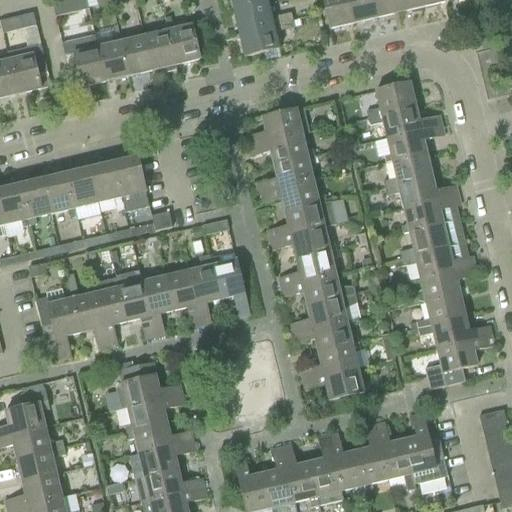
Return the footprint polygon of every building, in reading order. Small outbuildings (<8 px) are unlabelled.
[(84,0),(79,0),(51,7),(54,19),(87,11),(84,0)] [(228,0),(232,12),(267,4),(265,0),(228,0)] [(353,26),(346,0),(321,0),(329,32),(353,26)] [(346,0),(353,26),(376,21),(371,0),(346,0)] [(371,0),(376,21),(400,15),(396,0),(371,0)] [(396,0),(400,15),(423,10),(420,0),(396,0)] [(420,0),(423,10),(447,4),(445,0),(420,0)] [(232,12),(237,36),(292,23),(290,16),(271,20),(267,4),(232,12)] [(19,19),(0,23),(0,28),(2,37),(22,32),(19,19)] [(292,23),(237,36),(243,60),(278,52),(274,34),(293,30),(292,23)] [(172,26),(165,27),(174,68),(199,63),(190,28),(173,32),(172,26)] [(159,35),(143,39),(151,74),(162,71),(163,76),(176,73),(174,68),(165,27),(158,29),(159,35)] [(104,85),(96,50),(93,37),(60,45),(63,59),(72,57),(80,91),(104,85)] [(125,37),(118,39),(127,80),(151,74),(143,39),(127,43),(125,37)] [(113,46),(96,50),(104,85),(127,80),(118,39),(111,40),(113,46)] [(36,49),(6,56),(6,57),(16,98),(50,90),(40,50),(36,51),(36,49)] [(0,63),(0,64),(0,101),(16,98),(6,57),(0,58),(0,63)] [(368,129),(375,127),(373,120),(415,110),(409,86),(374,94),(378,111),(365,114),(368,129)] [(381,125),(385,142),(441,129),(438,118),(418,123),(415,110),(373,120),(375,127),(381,125)] [(243,139),(246,150),(301,137),(308,135),(302,112),(296,113),(295,112),(260,121),(264,135),(243,139)] [(390,164),(391,165),(426,157),(423,144),(443,139),(441,129),(385,142),(389,157),(382,158),(383,166),(390,164)] [(301,137),(246,150),(248,160),(269,155),(272,168),(313,158),(311,151),(305,153),(301,137)] [(356,138),(348,140),(350,149),(358,147),(356,138)] [(385,198),(391,197),(390,189),(431,180),(426,157),(391,165),(394,181),(381,184),(385,198)] [(110,160),(121,207),(122,212),(123,215),(147,210),(144,195),(136,160),(120,163),(119,158),(110,160)] [(254,186),(257,196),(312,183),(308,167),(315,166),(313,158),(272,168),(275,181),(254,186)] [(103,168),(88,171),(97,206),(110,203),(113,202),(116,213),(122,212),(121,207),(110,160),(101,162),(103,168)] [(358,162),(353,163),(355,172),(364,170),(362,164),(358,162)] [(73,169),(64,171),(75,218),(75,217),(77,223),(99,218),(97,206),(88,171),(74,175),(73,169)] [(56,179),(42,182),(50,217),(66,213),(67,219),(75,218),(64,171),(55,173),(56,179)] [(26,180),(17,182),(28,228),(35,227),(34,221),(50,217),(42,182),(27,185),(26,180)] [(398,195),(402,211),(457,198),(455,188),(434,192),(431,180),(390,189),(391,197),(398,195)] [(10,190),(0,192),(0,214),(3,228),(20,224),(21,230),(28,228),(17,182),(8,184),(10,190)] [(280,202),(283,215),(324,205),(322,198),(316,199),(312,183),(257,196),(259,207),(280,202)] [(399,229),(400,236),(457,223),(454,209),(460,208),(457,198),(402,211),(405,228),(399,229)] [(286,228),(266,233),(268,243),(314,232),(323,230),(334,227),(329,204),(324,205),(283,215),(286,228)] [(167,214),(150,218),(151,227),(153,234),(170,230),(167,214)] [(402,269),(408,267),(407,260),(462,247),(457,223),(400,236),(400,237),(407,235),(411,251),(398,255),(402,269)] [(20,224),(3,228),(5,238),(6,239),(22,235),(21,230),(20,224)] [(217,225),(201,228),(204,238),(219,234),(217,225)] [(151,227),(137,230),(139,237),(153,234),(151,227)] [(201,230),(191,232),(193,240),(203,238),(201,230)] [(291,248),(294,262),(335,252),(334,245),(327,247),(323,230),(268,243),(270,253),(291,248)] [(118,235),(104,238),(106,245),(120,242),(118,235)] [(104,238),(90,241),(92,249),(106,245),(104,238)] [(71,245),(57,249),(59,256),(73,253),(71,245)] [(415,266),(419,282),(474,269),(471,258),(465,260),(462,247),(407,260),(408,267),(415,266)] [(57,249),(43,252),(45,259),(59,256),(57,249)] [(277,280),(279,291),(335,278),(331,261),(337,260),(335,252),(294,262),(297,276),(277,280)] [(36,262),(34,254),(25,256),(26,264),(36,262)] [(25,256),(11,260),(12,267),(26,264),(25,256)] [(202,270),(186,273),(199,329),(209,326),(205,306),(218,303),(208,262),(208,259),(200,261),(201,263),(202,270)] [(215,260),(208,262),(218,303),(231,300),(236,320),(247,317),(234,262),(221,265),(217,259),(215,260)] [(0,270),(12,267),(11,260),(0,262),(0,270)] [(43,266),(27,270),(29,279),(29,280),(45,276),(45,275),(43,266)] [(417,307),(424,305),(459,297),(456,284),(476,279),(474,269),(419,282),(422,298),(416,299),(417,307)] [(169,271),(161,273),(171,314),(184,311),(189,331),(199,329),(186,273),(170,277),(169,271)] [(137,273),(114,279),(114,281),(115,284),(125,325),(138,322),(142,342),(153,340),(140,284),(137,273)] [(156,281),(140,284),(153,340),(163,337),(158,317),(171,314),(161,273),(154,274),(156,281)] [(64,279),(68,295),(75,293),(71,277),(64,279)] [(302,296),(305,309),(354,298),(352,289),(337,289),(335,278),(279,291),(282,301),(302,296)] [(114,281),(91,287),(93,295),(94,300),(106,351),(116,348),(111,328),(124,325),(115,284),(114,281)] [(44,301),(45,307),(62,303),(61,296),(60,293),(43,297),(44,301)] [(75,293),(68,295),(78,336),(91,333),(96,353),(106,351),(93,295),(76,299),(75,293)] [(78,336),(68,295),(61,296),(62,303),(45,307),(44,301),(34,304),(43,344),(53,342),(58,362),(69,359),(65,339),(78,336)] [(418,339),(425,337),(423,330),(465,320),(459,297),(424,305),(428,322),(415,325),(416,331),(418,339)] [(288,327),(290,337),(346,324),(343,312),(356,305),(354,298),(305,309),(308,322),(288,327)] [(431,336),(435,352),(490,339),(488,329),(468,333),(465,320),(423,330),(425,337),(431,336)] [(313,343),(316,356),(357,346),(356,339),(350,340),(346,324),(290,337),(293,348),(313,343)] [(388,339),(381,341),(384,356),(392,355),(388,339)] [(439,368),(423,372),(425,380),(428,393),(463,385),(460,372),(476,368),(473,354),(493,349),(491,339),(435,352),(439,368)] [(299,374),(302,384),(357,371),(353,355),(359,353),(357,346),(316,356),(319,369),(299,374)] [(115,395),(104,397),(108,414),(114,413),(125,410),(181,397),(178,387),(158,392),(152,365),(122,372),(125,385),(119,386),(119,387),(114,391),(115,395)] [(357,371),(302,384),(304,394),(324,390),(327,403),(362,395),(362,394),(369,393),(367,386),(361,387),(357,371)] [(0,428),(0,439),(44,429),(39,405),(47,403),(44,391),(19,397),(22,409),(4,413),(7,427),(0,428)] [(123,428),(124,435),(166,425),(163,412),(183,407),(181,397),(125,410),(129,426),(123,428)] [(129,426),(125,410),(114,413),(118,429),(123,428),(129,426)] [(478,418),(480,430),(505,424),(502,412),(478,418)] [(415,439),(402,442),(412,487),(447,479),(438,440),(427,443),(421,416),(410,419),(415,439)] [(480,430),(483,442),(508,436),(505,424),(480,430)] [(132,441),(136,457),(192,444),(190,433),(169,438),(166,425),(124,435),(126,442),(132,441)] [(384,425),(373,428),(387,483),(402,479),(404,485),(406,494),(414,492),(412,487),(402,442),(388,445),(384,425)] [(368,451),(355,454),(365,495),(372,493),(370,487),(387,483),(373,428),(363,430),(368,451)] [(0,450),(12,448),(15,461),(56,451),(54,444),(48,446),(44,429),(0,439),(0,450)] [(337,436),(326,439),(340,494),(356,490),(357,497),(365,495),(355,454),(342,457),(337,436)] [(483,442),(486,453),(510,448),(508,436),(483,442)] [(321,462),(308,465),(318,508),(342,502),(340,494),(326,439),(316,441),(321,462)] [(15,461),(20,484),(55,476),(52,460),(64,457),(61,443),(54,444),(56,451),(15,461)] [(130,458),(128,459),(134,482),(135,482),(177,472),(174,459),(194,454),(192,444),(136,457),(130,458)] [(290,447),(280,450),(293,505),(308,502),(310,510),(318,508),(308,465),(295,468),(290,447)] [(486,453),(489,465),(511,459),(511,454),(510,448),(486,453)] [(274,473),(261,476),(269,511),(294,511),(293,505),(280,450),(270,452),(274,473)] [(269,511),(261,476),(248,479),(243,458),(232,461),(243,511),(269,511)] [(511,459),(489,465),(491,477),(511,471),(511,459)] [(511,471),(491,477),(494,489),(511,484),(511,471)] [(135,482),(134,482),(139,505),(141,505),(147,503),(203,490),(200,480),(180,485),(177,472),(135,482)] [(3,502),(5,511),(6,511),(61,499),(57,483),(63,482),(61,475),(55,476),(20,484),(24,497),(3,502)] [(511,484),(494,489),(497,500),(511,496),(511,484)] [(120,486),(105,489),(107,498),(122,494),(120,486)] [(141,505),(142,511),(186,511),(185,505),(205,500),(203,490),(141,505)] [(511,496),(497,500),(499,511),(511,509),(511,496)] [(63,511),(61,499),(6,511),(63,511)]
